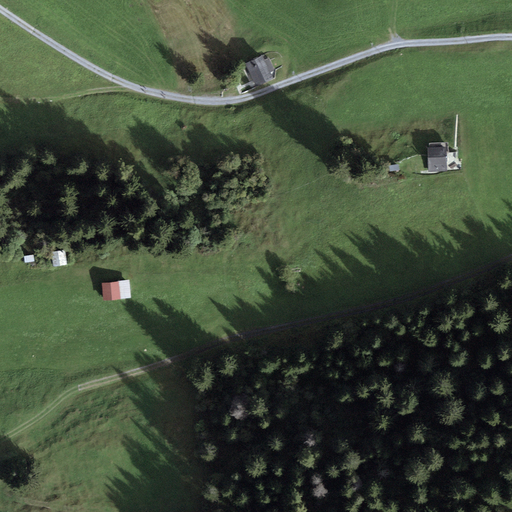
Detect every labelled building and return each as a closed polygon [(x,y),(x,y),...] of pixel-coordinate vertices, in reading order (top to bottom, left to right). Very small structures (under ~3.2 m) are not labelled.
[(262,56),(245,64),(257,87),(273,79),(262,56)] [(445,147),(428,148),(429,172),(446,172),(445,147)] [(65,250),(51,252),(54,267),(67,265),(65,250)] [(24,256),(25,263),(34,262),(33,255),(24,256)] [(131,298),(129,280),(102,283),(104,301),(131,298)]
